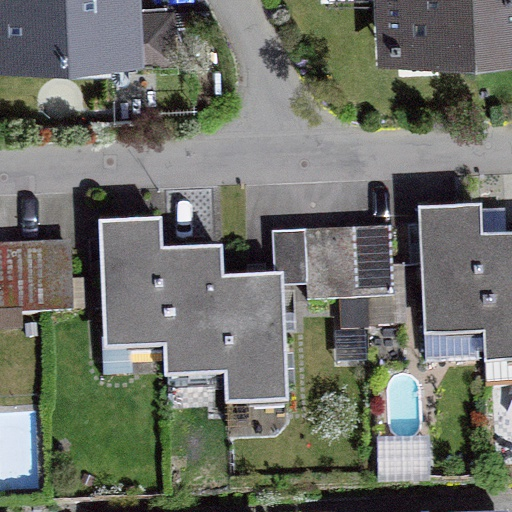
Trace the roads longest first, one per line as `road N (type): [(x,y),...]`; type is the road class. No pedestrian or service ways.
road 1 (residential): [(0,141),(276,127)]
road 2 (residential): [(276,127),(511,112)]
road 3 (residential): [(223,0),(276,127)]
